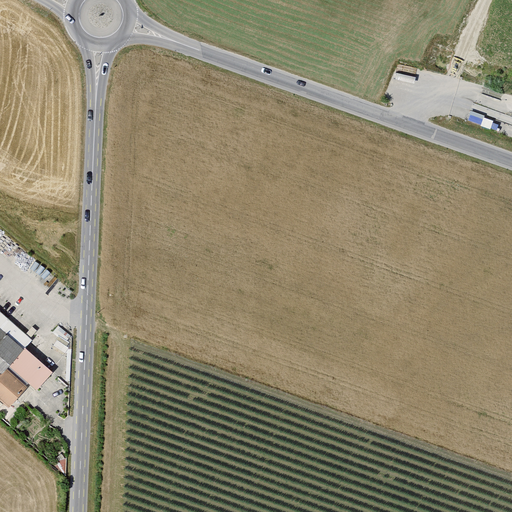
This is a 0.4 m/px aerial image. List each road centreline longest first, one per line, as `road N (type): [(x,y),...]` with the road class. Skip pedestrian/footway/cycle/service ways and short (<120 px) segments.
road 1 (secondary): [(100,44),(78,511)]
road 2 (tertiary): [(127,27),(511,161)]
